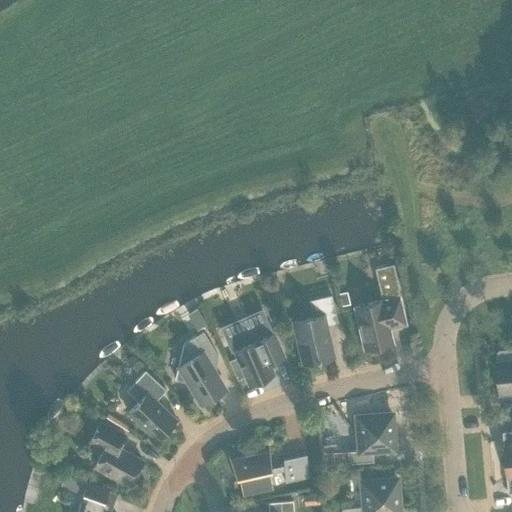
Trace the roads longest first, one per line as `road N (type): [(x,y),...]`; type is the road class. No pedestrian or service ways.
road 1 (residential): [(190,456),(227,423),(312,393),(448,365)]
road 2 (tertiary): [(459,511),(448,365)]
